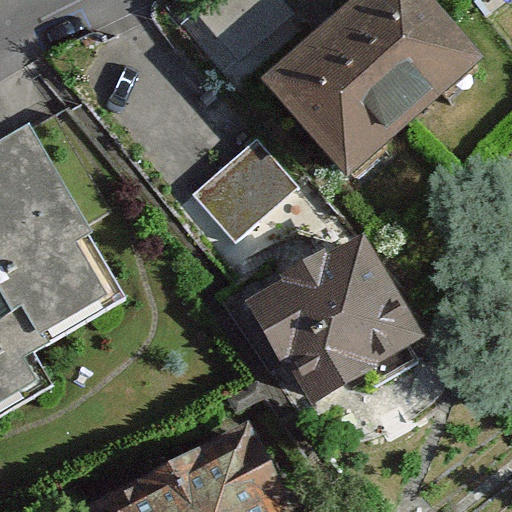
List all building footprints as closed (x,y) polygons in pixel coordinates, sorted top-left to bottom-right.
[(413,0),(353,0),(252,86),(344,194),(480,79),(413,0)] [(0,423),(54,390),(35,360),(129,302),(23,132),(0,146),(0,423)] [(235,252),(302,196),(254,139),(187,194),(235,252)] [(403,342),(354,252),(257,304),(305,394),(403,342)] [(94,511),(283,511),(249,439),(94,511)]
